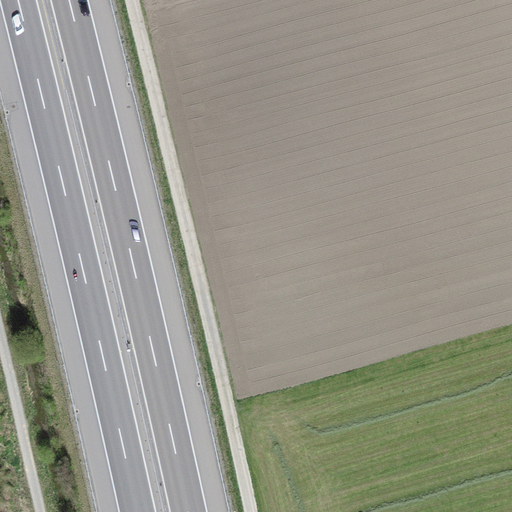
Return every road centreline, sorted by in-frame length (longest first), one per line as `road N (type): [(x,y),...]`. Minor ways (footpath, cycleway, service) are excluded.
road 1 (track): [(251,511),(132,0)]
road 2 (motorway): [(188,511),(69,0)]
road 3 (motorway): [(18,0),(137,511)]
road 4 (track): [(41,511),(0,335)]
